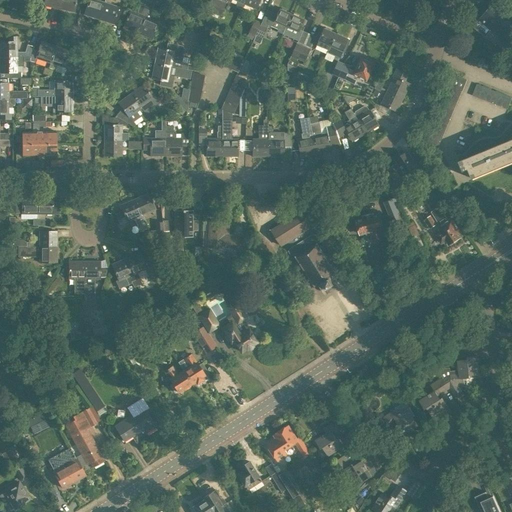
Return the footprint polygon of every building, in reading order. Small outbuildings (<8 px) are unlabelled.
[(44,0),(43,6),(59,9),(60,0),(44,0)] [(60,0),(59,9),(74,12),(76,0),(60,0)] [(88,0),(84,14),(99,19),(104,3),(95,0),(88,0)] [(123,27),(137,33),(144,17),(150,2),(144,0),(142,0),(137,13),(129,10),(127,13),(128,13),(123,27)] [(211,0),(206,10),(213,13),(218,0),(211,0)] [(218,0),(213,13),(220,17),(226,3),(218,0)] [(225,0),(225,1),(232,3),(233,0),(234,0),(237,1),(235,6),(241,9),(243,4),(244,0),(225,0)] [(244,0),(243,4),(255,9),(258,0),(244,0)] [(144,17),(137,33),(152,39),(158,22),(149,19),(152,11),(151,10),(154,4),(150,2),(144,17)] [(104,3),(99,19),(114,24),(119,7),(104,3)] [(493,5),(487,12),(486,11),(474,25),(486,35),(491,29),(506,42),(511,34),(511,17),(506,12),(503,15),(493,5)] [(261,23),(255,37),(253,41),(259,44),(268,25),(277,30),(277,32),(282,34),(291,14),(285,12),(286,10),(281,8),(281,10),(279,9),(274,21),(264,16),(261,23)] [(293,15),(291,14),(282,34),(298,41),(302,31),(298,30),(303,20),(297,17),(298,16),(293,13),(293,15)] [(248,33),(255,37),(261,23),(254,20),(248,33)] [(200,24),(197,23),(193,23),(190,31),(196,34),(200,24)] [(312,43),(327,50),(328,50),(335,34),(329,31),(330,30),(325,28),(324,29),(323,28),(323,29),(319,27),(312,43)] [(328,50),(327,50),(326,53),(340,59),(343,52),(344,52),(350,40),(341,37),(342,35),(337,33),(336,34),(335,34),(328,50)] [(0,41),(0,57),(30,57),(31,57),(33,50),(34,47),(27,45),(25,52),(17,52),(17,37),(9,37),(9,42),(0,41)] [(33,50),(31,57),(30,57),(30,61),(34,62),(36,59),(50,63),(56,46),(41,42),(38,51),(33,50)] [(178,68),(184,69),(186,69),(188,64),(181,62),(184,49),(182,46),(167,42),(166,50),(158,48),(154,63),(176,67),(178,68)] [(196,55),(204,58),(209,46),(201,42),(196,55)] [(290,56),(297,59),(303,46),(296,43),(290,56)] [(70,51),(56,46),(50,63),(49,68),(55,70),(57,65),(65,68),(70,51)] [(204,58),(209,60),(214,48),(209,46),(204,58)] [(303,46),(297,59),(304,62),(310,49),(303,46)] [(209,60),(215,63),(220,51),(214,48),(209,60)] [(215,63),(221,65),(226,53),(220,51),(215,63)] [(221,65),(226,67),(231,56),(226,53),(221,65)] [(226,67),(232,70),(237,58),(231,56),(226,67)] [(30,57),(0,57),(0,73),(9,73),(9,78),(21,78),(21,72),(17,72),(17,66),(23,66),(23,62),(30,62),(30,61),(30,57)] [(237,58),(232,70),(238,72),(243,61),(237,58)] [(344,64),(338,77),(354,85),(358,77),(365,81),(370,70),(371,71),(372,71),(373,70),(374,70),(375,69),(375,67),(374,66),(374,65),(372,64),(360,58),(354,71),(350,69),(351,67),(344,64)] [(331,74),(338,77),(344,64),(337,61),(331,74)] [(176,67),(154,63),(151,78),(168,82),(169,77),(173,78),(176,67)] [(265,71),(256,67),(253,76),(262,79),(265,71)] [(393,76),(386,90),(403,98),(409,84),(404,82),(408,75),(396,69),(392,76),(393,76)] [(266,71),(263,78),(270,81),(273,73),(266,71)] [(288,75),(277,73),(275,81),(285,83),(288,75)] [(454,74),(447,92),(459,97),(461,91),(466,79),(454,74)] [(236,77),(233,82),(244,87),(247,82),(236,77)] [(49,97),(54,97),(72,97),(72,81),(54,81),(54,90),(37,90),(37,97),(49,97)] [(233,82),(231,87),(242,93),(244,87),(233,82)] [(0,98),(15,99),(27,99),(27,91),(8,91),(8,83),(0,83),(0,98)] [(483,86),(477,83),(472,96),(478,98),(483,86)] [(143,85),(130,94),(148,119),(151,116),(148,111),(148,103),(153,99),(143,85)] [(373,87),(369,86),(363,99),(367,99),(373,87)] [(489,88),(483,86),(478,98),(484,100),(489,88)] [(231,87),(228,93),(239,98),(242,93),(231,87)] [(294,94),(294,88),(294,87),(286,87),(287,100),(295,100),(295,98),(294,94)] [(495,90),(489,88),(484,100),(490,103),(495,90)] [(282,95),(280,89),(270,93),(273,99),(282,95)] [(403,98),(386,90),(380,104),(396,112),(403,98)] [(500,93),(495,90),(490,103),(495,105),(500,93)] [(447,92),(445,98),(456,102),(459,97),(447,92)] [(228,93),(226,98),(237,103),(239,98),(228,93)] [(506,95),(500,93),(495,105),(501,107),(506,95)] [(121,109),(115,116),(130,125),(133,127),(135,125),(134,122),(141,117),(144,121),(148,119),(130,94),(118,103),(121,109)] [(185,111),(187,112),(188,101),(187,101),(181,98),(175,94),(171,100),(180,107),(185,111)] [(343,96),(348,104),(357,98),(344,95),(343,96)] [(511,97),(506,95),(501,107),(507,110),(511,97)] [(72,97),(54,97),(54,104),(49,104),(49,111),(54,111),(54,112),(72,112),(72,97)] [(15,99),(0,98),(0,119),(11,119),(11,114),(7,114),(7,108),(10,108),(15,104),(15,99)] [(226,98),(223,104),(234,109),(237,103),(226,98)] [(445,98),(443,103),(454,108),(456,102),(445,98)] [(32,109),(32,100),(23,100),(22,104),(18,105),(17,109),(21,114),(25,112),(26,109),(32,109)] [(443,103),(440,109),(452,114),(454,108),(443,103)] [(234,109),(223,104),(221,109),(223,110),(230,113),(232,114),(234,109)] [(221,126),(221,157),(237,157),(237,139),(239,139),(239,131),(231,131),(230,113),(223,110),(221,109),(221,126)] [(344,112),(349,120),(355,116),(350,109),(344,112)] [(440,109),(438,115),(450,119),(452,114),(440,109)] [(368,111),(356,118),(356,119),(365,133),(378,125),(368,111)] [(438,115),(436,120),(447,125),(450,119),(438,115)] [(130,125),(115,116),(114,118),(114,125),(104,125),(104,140),(122,140),(122,141),(128,141),(134,141),(134,136),(128,136),(128,135),(124,135),(124,133),(122,133),(122,125),(130,125)] [(355,116),(349,120),(346,121),(348,124),(344,126),(339,118),(332,122),(338,138),(346,133),(351,142),(365,133),(356,119),(356,118),(355,116)] [(315,154),(309,124),(308,118),(300,119),(302,134),(301,134),(301,138),(297,139),(300,157),(315,154)] [(252,158),(268,158),(268,140),(268,126),(268,120),(263,120),(263,127),(259,127),(259,139),(252,139),(252,158)] [(436,120),(433,126),(445,131),(447,125),(436,120)] [(319,122),(309,124),(315,154),(331,151),(330,145),(340,143),(336,133),(333,126),(325,127),(327,134),(321,134),(319,122)] [(165,156),(165,126),(161,126),(161,130),(154,130),(154,139),(143,139),(143,150),(150,150),(150,156),(165,156)] [(173,126),(165,126),(165,156),(181,156),(181,139),(174,139),(174,132),(173,132),(173,126)] [(206,157),(221,157),(221,126),(217,126),(217,132),(216,132),(216,139),(206,139),(206,144),(206,157)] [(268,140),(268,158),(284,158),(284,147),(291,147),(290,133),(283,133),(283,140),(275,140),(275,133),(272,133),(272,126),(268,126),(268,140)] [(433,126),(431,131),(443,136),(445,131),(433,126)] [(0,139),(8,140),(13,140),(13,133),(4,133),(4,131),(0,131),(0,139)] [(431,131),(429,137),(441,142),(443,136),(431,131)] [(22,132),(22,144),(39,144),(38,132),(22,132)] [(55,132),(38,132),(39,144),(56,144),(56,140),(59,140),(58,133),(55,133),(55,132)] [(429,137),(427,143),(438,147),(441,142),(429,137)] [(511,139),(459,161),(463,171),(468,169),(472,179),(511,162),(511,139)] [(104,140),(104,156),(121,156),(122,141),(122,140),(104,140)] [(424,148),(429,156),(440,149),(438,147),(427,143),(424,148)] [(39,144),(22,144),(22,157),(39,156),(39,144)] [(56,144),(39,144),(39,156),(56,156),(56,144)] [(429,156),(433,161),(443,155),(440,149),(429,156)] [(395,160),(408,178),(417,172),(420,177),(427,172),(420,161),(415,165),(407,152),(395,160)] [(433,161),(436,167),(447,160),(443,155),(433,161)] [(447,160),(436,167),(440,172),(450,165),(447,160)] [(148,194),(134,200),(141,216),(155,210),(148,194)] [(21,214),(37,214),(37,196),(21,196),(21,202),(21,213),(21,214)] [(37,196),(37,214),(59,214),(59,203),(53,203),(53,196),(37,196)] [(395,197),(384,202),(393,224),(404,219),(395,197)] [(141,216),(134,200),(120,206),(122,211),(114,214),(119,225),(133,219),(139,232),(146,229),(141,216)] [(21,213),(21,202),(11,202),(10,213),(21,213)] [(431,212),(440,226),(438,227),(441,233),(437,236),(441,243),(446,240),(449,244),(460,238),(457,234),(460,233),(449,216),(446,218),(439,206),(431,212)] [(197,230),(197,221),(192,221),(192,210),(175,210),(175,237),(192,237),(192,230),(197,230)] [(320,287),(319,288),(321,291),(325,288),(326,290),(335,285),(333,283),(337,280),(335,277),(334,275),(339,272),(339,270),(336,272),(334,270),(338,264),(334,259),(323,252),(322,250),(324,248),(322,245),(319,245),(318,243),(320,241),(315,234),(311,234),(309,229),(313,226),(303,211),(272,231),(282,247),(287,243),(290,248),(288,251),(293,258),(296,257),(297,260),(296,262),(297,265),(300,264),(301,266),(302,278),(306,284),(312,283),(314,286),(311,287),(312,289),(318,285),(320,287)] [(362,219),(357,221),(361,235),(371,232),(373,240),(383,238),(381,229),(382,229),(379,215),(374,216),(373,213),(361,216),(362,219)] [(424,219),(430,229),(436,225),(431,215),(424,219)] [(155,222),(156,237),(163,236),(162,221),(155,222)] [(228,235),(228,222),(209,222),(208,247),(238,249),(239,235),(228,235)] [(39,247),(57,247),(57,231),(39,231),(39,247)] [(268,256),(268,253),(262,243),(257,243),(255,254),(268,256)] [(33,246),(26,246),(22,246),(18,246),(18,257),(39,257),(39,263),(57,263),(57,247),(39,247),(33,246)] [(139,252),(125,258),(132,275),(135,280),(137,286),(142,284),(137,273),(145,269),(148,275),(154,272),(147,257),(142,259),(139,252)] [(132,275),(125,258),(112,264),(119,280),(115,281),(119,289),(128,285),(125,278),(132,275)] [(68,279),(84,280),(84,261),(69,261),(68,279)] [(84,280),(84,285),(84,292),(91,292),(91,280),(100,280),(100,262),(84,261),(84,280)] [(50,286),(45,292),(51,296),(55,290),(50,286)] [(231,315),(219,323),(209,308),(197,315),(208,334),(220,326),(222,329),(226,335),(226,337),(228,340),(229,340),(231,342),(233,340),(241,352),(246,349),(246,350),(249,350),(251,348),(252,346),(252,345),(256,342),(243,321),(246,318),(235,301),(226,307),(231,315)] [(43,309),(32,310),(33,325),(44,324),(43,309)] [(107,333),(106,325),(94,327),(95,335),(107,333)] [(83,337),(82,331),(70,333),(71,339),(83,337)] [(196,340),(205,354),(216,347),(207,333),(202,336),(196,340)] [(128,360),(139,353),(129,337),(118,345),(128,360)] [(174,387),(173,390),(175,392),(177,392),(177,393),(195,381),(196,382),(198,382),(201,380),(202,378),(201,377),(204,375),(201,370),(203,368),(201,364),(198,366),(191,354),(183,359),(188,367),(177,375),(172,366),(164,371),(174,387)] [(457,361),(459,373),(447,374),(431,384),(435,390),(420,400),(425,409),(427,407),(435,420),(450,410),(442,397),(440,398),(438,395),(449,388),(456,398),(463,394),(458,386),(464,385),(463,378),(469,378),(469,375),(479,374),(477,356),(467,357),(467,359),(457,361)] [(72,374),(99,416),(107,410),(80,369),(72,374)] [(30,391),(34,403),(42,400),(39,388),(30,391)] [(127,408),(131,415),(114,426),(123,441),(142,429),(145,433),(155,427),(144,410),(147,408),(142,399),(127,408)] [(398,425),(396,426),(402,435),(418,426),(412,417),(414,416),(409,407),(399,413),(396,409),(384,417),(390,427),(397,422),(398,425)] [(81,454),(75,457),(81,466),(87,463),(87,464),(90,463),(93,468),(104,462),(86,429),(91,427),(83,412),(73,417),(75,420),(66,425),(81,454)] [(28,421),(33,431),(47,425),(42,415),(28,421)] [(323,429),(326,433),(316,440),(321,449),(323,448),(328,456),(344,446),(338,437),(336,438),(334,435),(341,431),(335,421),(323,429)] [(267,445),(278,461),(288,455),(285,450),(296,444),(305,458),(311,454),(299,436),(297,438),(289,426),(275,435),(277,439),(267,445)] [(81,466),(75,457),(70,447),(49,459),(56,471),(53,472),(62,487),(85,475),(81,466)] [(1,454),(6,464),(18,457),(13,448),(1,454)] [(345,472),(353,485),(362,480),(363,482),(372,476),(362,461),(353,466),(352,464),(348,466),(342,457),(331,464),(339,476),(345,472)] [(260,478),(261,477),(250,462),(242,467),(244,470),(239,474),(249,490),(263,481),(260,478)] [(383,474),(387,476),(392,467),(388,465),(383,474)] [(14,471),(20,482),(28,477),(21,466),(14,471)] [(287,489),(278,475),(276,472),(271,475),(282,492),(287,489)] [(278,475),(293,498),(299,494),(285,472),(278,475)] [(7,489),(0,492),(0,500),(6,510),(10,511),(14,508),(15,509),(17,508),(19,508),(21,507),(22,504),(24,504),(23,502),(29,499),(19,481),(16,483),(15,480),(5,486),(7,489)] [(496,487),(498,491),(506,488),(504,483),(496,487)] [(377,511),(381,511),(382,511),(393,511),(407,491),(398,485),(389,497),(382,492),(372,508),(377,511)] [(204,498),(205,499),(210,506),(213,511),(225,511),(222,506),(224,505),(215,491),(212,493),(204,498)] [(360,505),(365,499),(358,492),(353,498),(360,505)] [(294,500),(300,509),(306,505),(300,496),(294,500)] [(500,511),(493,496),(480,501),(485,511),(500,511)] [(205,499),(199,503),(198,502),(194,504),(194,506),(193,507),(196,511),(213,511),(210,506),(205,499)] [(356,503),(347,509),(349,511),(358,511),(361,510),(356,503)]
